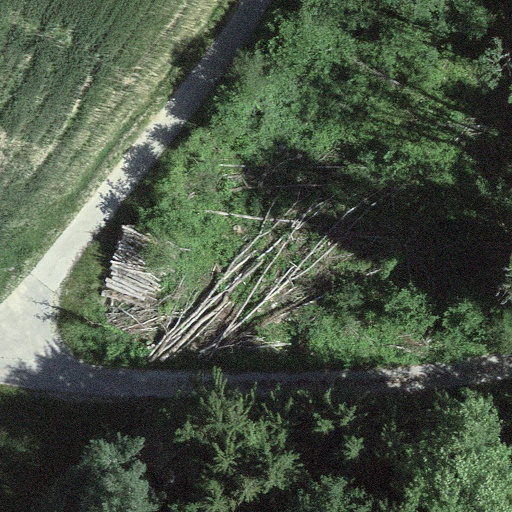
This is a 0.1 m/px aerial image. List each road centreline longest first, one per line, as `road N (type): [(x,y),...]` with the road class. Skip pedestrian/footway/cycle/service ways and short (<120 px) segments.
road 1 (track): [(511,377),(412,409),(250,411),(0,372)]
road 2 (track): [(0,336),(101,238),(269,0)]
